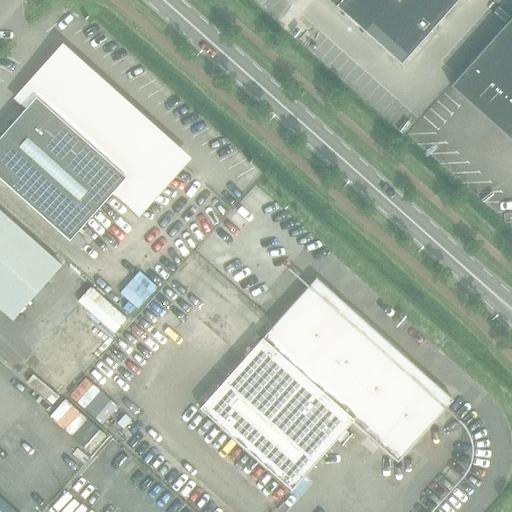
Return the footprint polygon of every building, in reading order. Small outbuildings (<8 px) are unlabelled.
[(341,0),(336,6),(369,36),(372,33),(389,49),(388,50),(396,58),(398,56),(401,59),(421,37),(424,39),(458,0),(341,0)] [(511,15),(450,86),(458,93),(459,91),(511,137),(511,15)] [(97,89),(60,55),(19,101),(26,108),(0,137),(0,178),(70,241),(76,233),(112,193),(135,212),(180,162),(112,102),(114,100),(99,87),(97,89)] [(61,266),(0,211),(0,309),(12,320),(61,266)] [(76,233),(70,241),(79,249),(86,241),(76,233)] [(111,286),(129,302),(148,280),(130,265),(111,286)] [(89,276),(82,283),(115,315),(122,307),(89,276)] [(278,321),(200,408),(291,490),(337,439),(340,442),(348,433),(345,430),(352,422),(397,462),(453,400),(316,278),(278,321)] [(61,387),(45,404),(67,424),(83,407),(61,387)]
